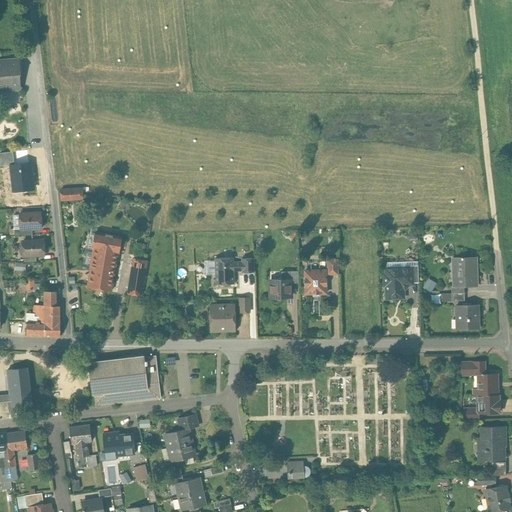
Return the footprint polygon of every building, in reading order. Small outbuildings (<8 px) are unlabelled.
[(12,62),(0,62),(0,89),(21,88),(20,75),(21,75),(20,60),(11,61),(12,62)] [(13,152),(0,153),(0,156),(1,167),(2,167),(10,166),(10,165),(14,165),(13,152)] [(14,165),(10,165),(10,166),(2,167),(5,192),(34,189),(31,163),(14,165)] [(82,189),(61,190),(62,200),(82,199),(82,189)] [(41,213),(20,214),(20,228),(20,229),(32,228),(41,228),(41,213)] [(121,237),(96,232),(93,249),(118,254),(121,237)] [(44,241),(23,242),(23,244),(22,244),(20,247),(20,252),(22,254),(23,254),(23,256),(36,255),(45,255),(44,241)] [(118,254),(93,249),(87,287),(112,291),(118,254)] [(215,258),(215,285),(235,284),(234,270),(241,270),(241,272),(254,272),(254,258),(241,259),(241,261),(233,261),(233,257),(215,258)] [(461,258),(452,258),(453,286),(464,286),(477,286),(476,258),(463,258),(461,258)] [(147,261),(133,259),(128,294),(141,296),(147,261)] [(338,259),(327,259),(327,271),(327,274),(327,275),(338,275),(338,259)] [(418,266),(406,266),(406,268),(412,268),(412,283),(419,283),(418,266)] [(406,268),(386,269),(386,275),(384,277),(384,283),(387,285),(386,285),(387,298),(404,298),(403,289),(402,287),(405,284),(412,284),(412,283),(412,268),(406,268)] [(326,270),(305,271),(305,278),(304,278),(305,286),(306,294),(312,293),(312,294),(313,294),(313,296),(319,296),(319,294),(320,294),(320,293),(326,293),(326,286),(327,286),(327,278),(326,278),(326,274),(327,274),(327,271),(326,271),(326,270)] [(281,280),(270,280),(271,298),(291,297),(291,283),(290,279),(290,271),(281,272),(281,280)] [(298,271),(290,271),(290,279),(291,283),(299,283),(298,271)] [(432,291),(436,282),(428,278),(424,287),(432,291)] [(34,279),(26,280),(26,291),(34,290),(34,279)] [(55,292),(44,291),(44,299),(55,300),(55,292)] [(249,297),(240,298),(241,313),(249,312),(249,297)] [(234,305),(210,306),(210,309),(208,309),(208,317),(211,317),(211,330),(235,329),(234,305)] [(44,306),(35,306),(34,314),(34,317),(40,317),(40,322),(45,322),(44,306)] [(55,306),(44,306),(45,322),(45,336),(60,337),(60,324),(58,324),(58,306),(55,306)] [(478,306),(456,306),(457,328),(479,328),(478,306)] [(40,317),(34,317),(34,314),(27,313),(26,322),(28,322),(40,322),(40,317)] [(40,322),(28,322),(27,336),(45,336),(45,322),(40,322)] [(132,357),(122,358),(111,360),(100,361),(89,362),(88,362),(92,395),(93,395),(95,394),(96,405),(105,404),(105,405),(105,404),(106,404),(116,403),(127,402),(136,401),(138,401),(138,400),(149,399),(161,398),(156,356),(145,357),(145,356),(144,356),(138,357),(132,357)] [(485,362),(461,362),(461,375),(476,375),(476,371),(485,371),(485,362)] [(28,368),(7,370),(11,402),(8,403),(9,412),(32,410),(28,368)] [(485,371),(476,371),(476,375),(478,375),(478,388),(473,388),(473,397),(477,397),(497,396),(497,374),(485,374),(485,371)] [(497,396),(477,397),(478,408),(464,408),(464,419),(479,419),(479,413),(500,413),(500,400),(499,400),(498,396),(497,396)] [(90,425),(70,427),(72,444),(88,442),(92,441),(90,425)] [(149,426),(142,427),(145,439),(152,438),(149,426)] [(505,427),(481,427),(482,438),(479,438),(480,441),(480,449),(482,451),(485,451),(485,460),(496,460),(496,457),(504,457),(504,438),(505,438),(505,427)] [(188,429),(166,434),(169,448),(191,442),(188,429)] [(25,431),(6,434),(8,449),(8,450),(13,449),(27,447),(25,431)] [(133,434),(115,436),(114,433),(103,434),(105,452),(115,451),(116,456),(135,453),(133,434)] [(6,434),(0,434),(0,450),(3,450),(8,450),(8,449),(6,434)] [(88,442),(76,443),(78,457),(89,456),(88,442)] [(191,442),(169,448),(172,462),(194,456),(191,442)] [(8,450),(9,458),(10,458),(11,466),(16,466),(13,449),(8,450)] [(8,450),(3,450),(5,467),(10,466),(11,466),(10,458),(9,458),(8,450)] [(38,454),(27,455),(29,470),(40,468),(38,454)] [(303,462),(287,463),(288,478),(304,478),(304,477),(306,477),(308,476),(309,475),(310,473),(310,471),(309,469),(308,467),(306,467),(303,467),(303,462)] [(506,462),(493,463),(493,476),(495,476),(506,475),(506,462)] [(145,465),(133,467),(136,481),(149,478),(145,465)] [(5,467),(0,467),(0,476),(1,483),(13,481),(10,466),(5,467)] [(222,466),(211,469),(212,475),(224,473),(222,466)] [(168,472),(169,478),(182,475),(180,469),(168,472)] [(493,476),(477,476),(478,485),(496,484),(495,476),(493,476)] [(199,478),(176,483),(179,497),(202,491),(199,478)] [(506,486),(485,490),(486,490),(484,492),(485,496),(487,496),(489,511),(498,511),(510,509),(508,502),(510,501),(508,493),(507,493),(506,486)] [(111,488),(98,490),(100,498),(112,496),(111,488)] [(153,488),(147,489),(150,503),(157,501),(153,488)] [(202,491),(179,497),(182,510),(205,505),(202,491)] [(42,493),(25,495),(27,508),(31,507),(44,504),(42,493)] [(230,499),(213,502),(215,509),(220,508),(231,505),(230,499)] [(104,511),(102,500),(82,503),(83,511),(84,511),(83,511),(104,511)] [(44,504),(31,507),(31,511),(52,511),(52,510),(51,509),(50,503),(44,504)]
